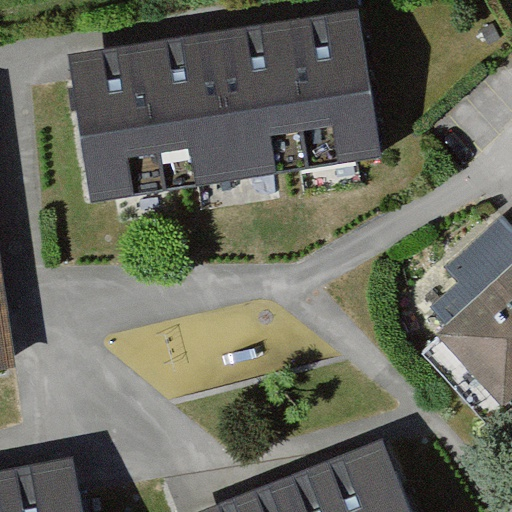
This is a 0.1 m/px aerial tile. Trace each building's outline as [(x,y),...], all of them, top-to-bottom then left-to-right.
[(64,49),(87,191),(379,146),(357,3),(64,49)] [(511,252),(432,320),(495,395),(511,380),(511,252)] [(0,373),(14,372),(0,257),(0,373)] [(416,511),(388,432),(181,504),(183,511),(416,511)] [(84,511),(75,456),(0,468),(0,511),(84,511)]
